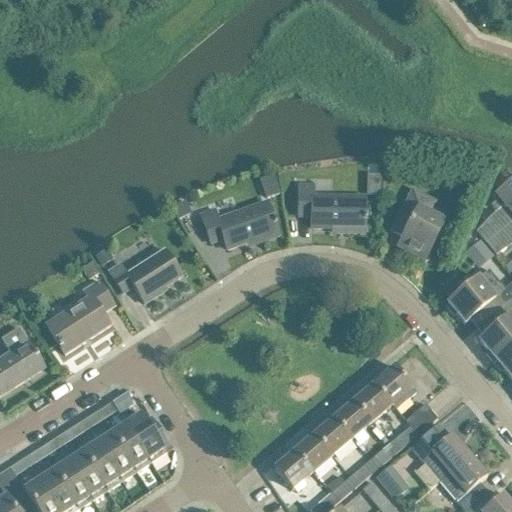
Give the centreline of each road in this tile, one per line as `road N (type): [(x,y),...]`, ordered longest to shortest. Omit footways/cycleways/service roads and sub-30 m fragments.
road 1 (residential): [(132,359),(250,284),(321,262),(386,284),(511,426)]
road 2 (residential): [(0,445),(132,359)]
road 3 (residential): [(209,473),(132,359)]
